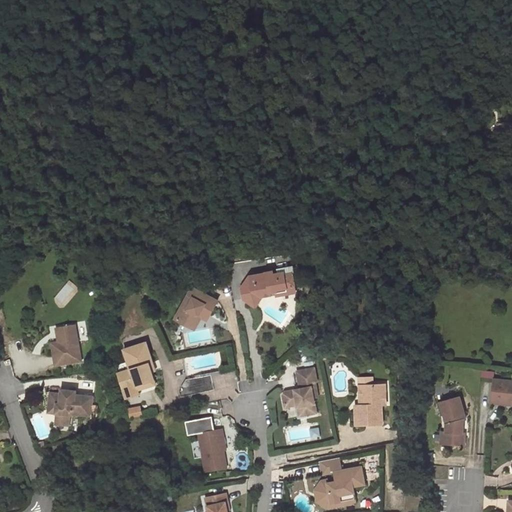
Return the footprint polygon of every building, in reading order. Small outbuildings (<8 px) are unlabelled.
[(296,267),(279,269),(280,272),(275,272),(274,271),(271,270),(269,271),(268,274),(266,274),(266,272),(252,274),(244,285),(245,296),(255,303),(263,293),(264,294),(273,292),(272,291),(278,290),(279,293),(290,292),(289,286),(296,284),(296,267)] [(177,316),(191,323),(198,312),(201,310),(203,308),(211,312),(219,297),(194,284),(177,316)] [(263,293),(255,303),(257,304),(264,294),(263,293)] [(208,317),(211,312),(203,308),(201,310),(198,312),(191,323),(196,326),(203,314),(208,317)] [(58,362),(84,358),(78,321),(65,323),(66,331),(63,331),(61,334),(61,338),(54,339),(58,362)] [(123,369),(120,370),(126,387),(138,383),(156,377),(154,369),(151,361),(155,360),(149,340),(126,346),(130,359),(132,366),(123,369)] [(132,366),(130,359),(121,362),(123,369),(132,366)] [(315,367),(298,370),(300,383),(304,382),(305,387),(301,387),(286,390),(284,393),(286,405),(298,403),(299,405),(305,404),(307,413),(317,411),(314,396),(319,395),(316,380),(318,380),(315,367)] [(180,391),(181,397),(214,390),(211,374),(188,379),(189,384),(181,385),(182,390),(180,391)] [(511,385),(511,384),(509,384),(510,380),(495,378),(492,402),(507,404),(508,399),(511,399),(511,385)] [(141,391),(138,383),(126,387),(128,395),(141,391)] [(387,403),(387,383),(374,383),(374,387),(361,387),(361,396),(363,398),(363,403),(356,403),(357,423),(384,422),(383,403),(387,403)] [(62,391),(51,390),(50,400),(58,401),(57,410),(58,410),(57,420),(69,422),(71,411),(74,412),(74,411),(91,412),(93,394),(76,392),(77,388),(69,387),(68,391),(67,391),(66,395),(62,395),(62,391)] [(440,401),(446,422),(446,430),(445,442),(465,443),(466,431),(463,431),(464,423),(462,423),(462,419),(464,418),(466,418),(460,395),(440,401)] [(57,410),(58,401),(50,400),(49,409),(57,410)] [(305,404),(299,405),(300,414),(307,413),(305,404)] [(145,406),(134,409),(135,416),(146,414),(145,406)] [(199,431),(214,428),(212,414),(188,419),(191,432),(199,431)] [(214,428),(199,431),(206,469),(227,465),(223,448),(221,435),(224,435),(222,427),(214,428)] [(335,470),(343,468),(340,456),(321,460),(323,472),(335,470)] [(365,482),(362,465),(343,468),(335,470),(336,479),(329,481),(324,482),(319,489),(320,497),(327,502),(341,500),(339,494),(354,491),(353,485),(365,482)] [(356,501),(354,491),(339,494),(341,500),(327,502),(320,497),(319,489),(324,482),(329,481),(328,477),(322,479),(315,488),(317,499),(327,506),(356,501)] [(227,491),(207,496),(210,511),(229,511),(228,508),(231,508),(227,491)]
